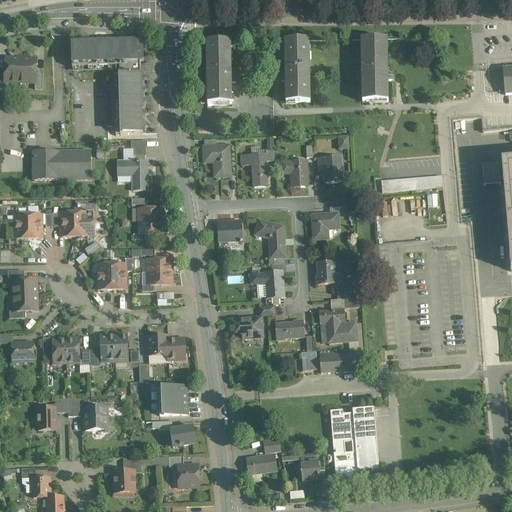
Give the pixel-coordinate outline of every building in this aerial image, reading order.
[(310,104),(309,41),(285,42),(285,79),(281,79),(281,83),(285,83),(285,105),(310,104)] [(389,102),(389,41),(361,41),(361,102),(389,102)] [(139,42),(105,43),(106,68),(120,67),(140,67),(140,62),(143,62),(143,42),(139,42)] [(231,79),(231,42),(206,43),(207,105),(231,105),(231,84),(235,84),(235,79),(231,79)] [(72,69),(106,68),(105,43),(71,44),(72,69)] [(20,84),(21,62),(21,60),(5,59),(4,83),(20,84)] [(20,84),(25,84),(35,84),(36,61),(21,60),(20,84)] [(511,63),(506,64),(507,70),(503,70),(503,71),(505,96),(511,95),(511,63)] [(140,75),(140,67),(120,67),(120,76),(114,76),(116,135),(120,135),(143,135),(141,76),(140,75)] [(42,91),(43,80),(43,73),(36,73),(36,85),(35,85),(35,90),(35,91),(42,91)] [(338,137),(339,150),(350,150),(349,136),(338,137)] [(130,143),(131,147),(131,151),(133,151),(133,150),(146,150),(145,143),(130,143)] [(214,179),(231,178),(229,147),(216,148),(203,148),(204,164),(205,164),(205,160),(214,160),(214,179)] [(146,158),(146,154),(145,150),(133,150),(133,158),(146,158)] [(267,156),(241,156),(241,167),(252,167),(253,189),(266,188),(266,164),(274,163),(274,152),(267,153),(267,156)] [(58,153),(36,153),(33,153),(34,182),(59,182),(59,181),(91,181),(90,153),(58,153)] [(147,192),(146,168),(146,163),(144,163),(144,158),(134,158),(134,163),(117,163),(117,177),(132,177),(132,192),(147,192)] [(346,185),(345,158),(321,159),(322,175),(326,175),(326,185),(346,185)] [(511,160),(501,161),(502,178),(503,180),(503,183),(510,270),(511,270),(511,160)] [(491,163),(482,163),(484,185),(492,184),(500,184),(500,183),(503,183),(503,180),(502,178),(500,178),(499,162),(491,163)] [(311,190),(311,163),(284,163),(284,176),(292,176),(293,190),(311,190)] [(441,177),(381,181),(382,194),(442,190),(441,177)] [(428,207),(438,207),(437,195),(427,195),(428,207)] [(139,223),(163,223),(162,210),(139,210),(139,223)] [(61,215),(62,232),(62,238),(75,238),(74,214),(61,215)] [(75,238),(82,238),(94,238),(93,214),(74,214),(75,238)] [(16,240),(17,240),(29,240),(28,216),(15,216),(16,240)] [(29,240),(41,240),(42,240),(41,216),(28,216),(29,240)] [(343,216),(314,216),(315,242),(333,242),(332,232),(343,232),(343,216)] [(271,261),(288,261),(288,229),(261,220),(257,234),(271,239),(271,261)] [(220,242),(245,242),(245,222),(220,223),(220,242)] [(163,223),(143,223),(142,223),(139,223),(139,236),(163,236),(163,223)] [(6,226),(7,238),(7,240),(16,240),(15,225),(6,226)] [(103,251),(97,244),(95,242),(84,252),(89,257),(89,258),(96,252),(102,252),(103,251)] [(148,274),(165,274),(166,274),(172,274),(172,261),(148,261),(148,274)] [(338,286),(338,263),(319,263),(320,286),(338,286)] [(97,266),(98,292),(113,291),(112,265),(97,266)] [(113,291),(126,291),(125,273),(125,265),(112,265),(113,291)] [(268,298),(288,298),(287,273),(254,274),(254,286),(268,286),(268,298)] [(148,287),(167,287),(172,287),(172,274),(161,274),(148,274),(148,287)] [(13,297),(29,297),(37,296),(36,281),(12,282),(13,297)] [(174,306),(174,293),(157,293),(157,306),(174,306)] [(351,300),(351,293),(338,293),(338,301),(344,301),(344,309),(359,309),(359,300),(351,300)] [(37,297),(33,297),(13,298),(14,313),(37,312),(37,297)] [(261,315),(230,315),(230,340),(266,340),(265,316),(277,316),(277,307),(261,307),(261,315)] [(325,309),(325,345),(359,344),(358,323),(349,323),(348,309),(325,309)] [(308,323),(278,324),(278,342),(308,341),(308,323)] [(13,336),(5,336),(0,335),(0,345),(13,345),(13,336)] [(127,337),(122,337),(114,338),(115,361),(128,361),(127,337)] [(168,357),(168,338),(168,337),(166,337),(148,338),(148,357),(149,358),(150,358),(168,357)] [(101,338),(101,348),(102,362),(115,361),(114,338),(101,338)] [(66,341),(66,345),(66,346),(66,365),(80,364),(79,340),(66,341)] [(66,341),(59,341),(53,341),(54,365),(66,365),(66,341)] [(184,341),(174,341),(168,341),(169,355),(169,357),(168,357),(168,361),(185,360),(184,341)] [(12,345),(12,358),(12,359),(12,363),(33,363),(33,345),(12,345)] [(90,366),(92,366),(92,365),(99,365),(102,362),(101,351),(89,352),(90,366)] [(138,352),(134,352),(130,352),(131,364),(139,364),(138,352)] [(320,370),(320,372),(360,370),(359,354),(306,357),(306,371),(320,370)] [(139,366),(139,377),(140,384),(149,384),(149,366),(139,366)] [(189,388),(159,389),(159,403),(189,402),(189,388)] [(48,406),(48,408),(48,409),(55,409),(56,415),(68,414),(67,400),(57,401),(57,403),(54,406),(48,406)] [(80,400),(72,400),(67,401),(68,414),(68,415),(68,418),(80,418),(80,400)] [(189,402),(159,403),(160,417),(190,416),(189,402)] [(84,409),(85,430),(85,432),(102,431),(104,433),(108,433),(110,431),(110,428),(108,426),(107,408),(84,409)] [(35,423),(36,423),(38,424),(38,432),(56,431),(55,409),(38,410),(38,417),(35,418),(35,423)] [(379,471),(374,409),(353,411),(353,414),(343,415),(342,411),(330,412),(333,452),(335,452),(335,454),(334,454),(336,481),(353,480),(353,476),(358,476),(358,473),(379,471)] [(173,431),(173,423),(158,424),(158,430),(158,432),(170,432),(173,431)] [(180,448),(193,446),(195,445),(192,428),(173,431),(170,432),(173,447),(179,447),(180,448)] [(279,441),(263,444),(265,456),(281,453),(279,441)] [(274,456),(245,460),(248,477),(277,472),(274,456)] [(300,458),(302,481),(319,480),(318,469),(317,457),(300,458)] [(141,460),(141,468),(169,467),(169,469),(177,468),(177,466),(184,466),(184,459),(169,459),(141,460)] [(135,475),(142,475),(141,468),(141,460),(125,460),(126,473),(135,472),(135,475)] [(177,468),(178,491),(200,490),(199,466),(184,466),(177,466),(177,468)] [(21,470),(21,472),(21,473),(22,480),(36,479),(35,470),(21,470)] [(135,472),(126,473),(114,473),(114,487),(113,487),(113,497),(122,497),(123,498),(134,498),(134,495),(136,494),(135,475),(135,472)] [(47,479),(40,479),(33,480),(33,499),(50,499),(50,491),(48,489),(47,479)] [(299,498),(297,482),(288,483),(289,499),(299,498)] [(63,511),(63,498),(55,499),(48,499),(48,511),(63,511)]
